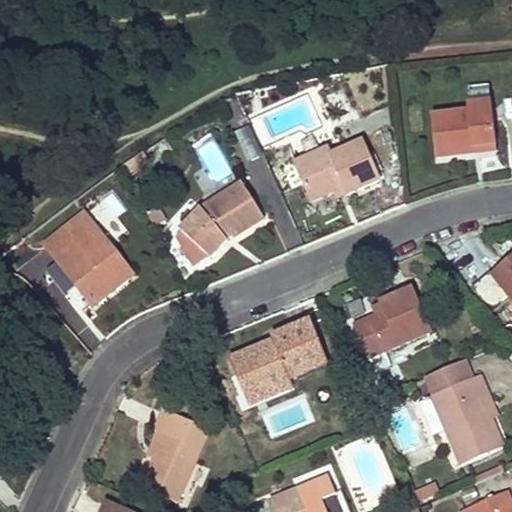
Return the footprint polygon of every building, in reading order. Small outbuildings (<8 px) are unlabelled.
[(492,103),(490,85),(468,88),(470,105),(492,103)] [(497,146),(492,103),(470,105),(468,105),(468,112),(432,116),(437,160),(475,155),(474,149),(497,146)] [(380,181),(363,142),(331,156),(328,148),(294,164),(312,203),(334,193),(337,200),(380,181)] [(498,152),(497,146),(474,149),(475,155),(498,152)] [(148,160),(143,153),(122,166),(127,174),(148,160)] [(264,220),(242,184),(201,210),(181,232),(210,259),(227,241),(224,237),(231,233),(234,237),(234,239),(264,220)] [(164,222),(157,209),(148,214),(155,227),(164,222)] [(133,274),(86,214),(46,246),(93,306),(133,274)] [(227,241),(234,237),(231,233),(224,237),(227,241)] [(511,258),(491,275),(511,300),(511,258)] [(369,362),(433,334),(413,289),(379,304),(380,307),(384,315),(376,319),(354,329),(369,362)] [(384,315),(380,307),(372,311),(376,319),(384,315)] [(289,379),(326,364),(310,324),(272,339),(274,343),(276,348),(265,352),(263,348),(232,360),(245,393),(271,383),(274,392),(292,385),(289,379)] [(265,352),(276,348),(274,343),(263,348),(265,352)] [(503,449),(491,422),(480,395),(486,393),(480,377),(473,381),(465,362),(426,378),(434,398),(432,398),(447,432),(462,467),(503,449)] [(249,402),(274,392),(271,383),(245,393),(249,402)] [(497,419),(486,393),(480,395),(491,422),(497,419)] [(447,432),(432,398),(419,404),(433,438),(447,432)] [(176,503),(209,432),(165,412),(155,432),(159,434),(166,437),(155,460),(142,488),(176,503)] [(155,460),(166,437),(159,434),(149,457),(155,460)] [(476,485),(504,473),(502,468),(474,480),(476,485)] [(327,511),(323,501),(336,495),(329,477),(269,502),(273,511),(327,511)] [(441,494),(437,485),(419,492),(423,501),(441,494)] [(479,499),(474,489),(462,494),(466,504),(479,499)] [(423,501),(419,492),(414,495),(418,503),(423,501)] [(509,511),(508,509),(511,507),(511,502),(508,493),(462,511),(509,511)]
